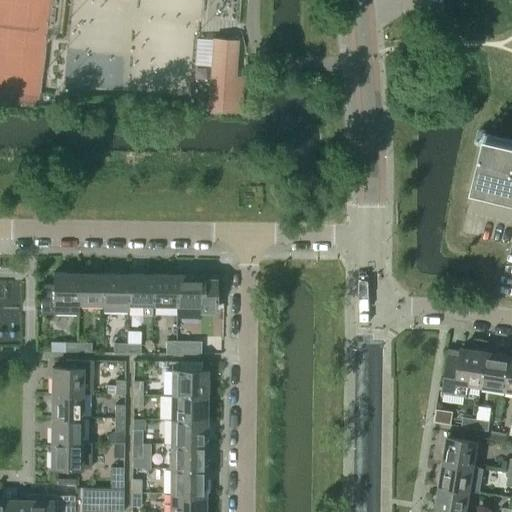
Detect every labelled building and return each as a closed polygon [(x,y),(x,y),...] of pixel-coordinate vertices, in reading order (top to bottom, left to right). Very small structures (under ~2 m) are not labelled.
[(208,101),(208,110),(240,113),(242,76),(234,76),(237,40),(213,38),(213,39),(211,66),(208,101)] [(511,141),(484,135),(472,187),(511,197),(511,141)] [(53,284),(41,284),(41,313),(78,313),(78,303),(78,273),(53,273),(53,284)] [(103,273),(78,273),(78,303),(102,304),(103,304),(103,273)] [(102,304),(102,312),(127,312),(127,304),(128,304),(128,273),(103,273),(103,304),(102,304)] [(153,273),(128,273),(128,304),(142,304),(142,316),(152,316),(152,304),(153,273)] [(153,273),(152,304),(178,305),(178,273),(153,273)] [(203,274),(178,273),(178,305),(200,305),(200,310),(214,311),(215,278),(203,278),(203,274)] [(177,353),(177,340),(166,340),(166,353),(177,353)] [(177,340),(177,353),(201,353),(202,340),(177,340)] [(78,353),(78,343),(63,342),(63,350),(63,353),(78,353)] [(78,343),(78,353),(90,353),(90,343),(78,343)] [(127,353),(128,343),(113,343),(113,353),(127,353)] [(128,343),(127,353),(140,354),(140,344),(128,343)] [(480,386),(485,352),(460,348),(460,352),(448,350),(441,392),(466,395),(467,384),(480,386)] [(504,390),(510,355),(485,352),(480,386),(504,390)] [(66,366),(53,366),(53,391),(81,392),(93,392),(93,359),(66,359),(66,366)] [(172,368),(171,393),(206,394),(207,369),(172,368)] [(115,380),(115,394),(124,394),(125,380),(115,380)] [(132,392),(142,393),(142,381),(132,381),(132,392)] [(81,392),(53,391),(52,417),(81,417),(81,392)] [(142,408),(142,393),(132,392),(132,408),(142,408)] [(171,393),(171,418),(206,418),(206,394),(171,393)] [(114,417),(124,417),(124,405),(114,405),(114,417)] [(81,417),(52,417),(52,441),(81,442),(81,417)] [(124,432),(124,417),(114,417),(114,432),(124,432)] [(473,428),(475,419),(462,417),(461,427),(473,428)] [(171,418),(170,443),(205,443),(206,418),(171,418)] [(475,419),(473,428),(488,430),(489,421),(475,419)] [(132,442),(141,442),(141,430),(132,430),(132,442)] [(446,437),(443,461),(472,466),(476,441),(446,437)] [(81,442),(52,441),(52,466),(66,467),(77,467),(80,467),(90,467),(90,443),(81,443),(81,442)] [(141,458),(141,442),(132,442),(131,458),(141,458)] [(114,443),(113,457),(123,457),(123,443),(114,443)] [(168,454),(168,467),(170,467),(170,468),(205,468),(205,443),(170,443),(170,454),(168,454)] [(443,461),(439,486),(468,490),(472,466),(443,461)] [(170,468),(170,492),(205,493),(205,468),(170,468)] [(132,492),(141,492),(141,479),(132,479),(132,492)] [(439,486),(435,510),(444,511),(464,511),(468,490),(439,486)] [(88,511),(88,488),(76,488),(76,495),(76,511),(88,511)] [(99,511),(100,488),(88,488),(88,511),(99,511)] [(111,511),(112,488),(100,488),(99,511),(111,511)] [(112,488),(111,511),(123,511),(123,488),(112,488)] [(141,506),(141,492),(132,492),(131,506),(141,506)] [(170,492),(169,511),(204,511),(205,493),(170,492)] [(76,511),(76,495),(51,495),(51,500),(27,500),(26,511),(52,511),(76,511)] [(26,511),(27,500),(2,500),(1,511),(26,511)]
